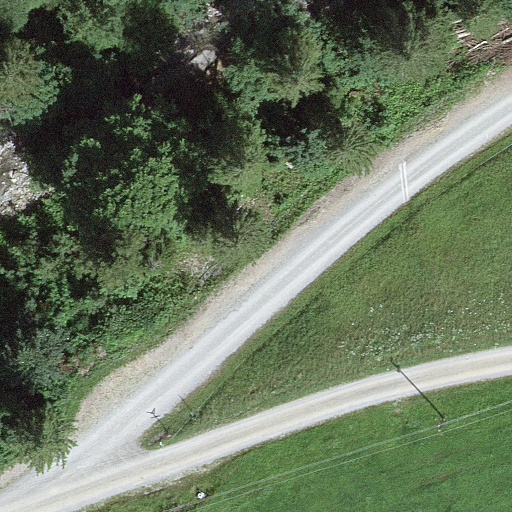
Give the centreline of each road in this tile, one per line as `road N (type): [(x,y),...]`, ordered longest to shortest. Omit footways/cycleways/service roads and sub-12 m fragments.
road 1 (track): [(511,112),(401,187),(27,507)]
road 2 (track): [(511,358),(370,384),(27,507)]
